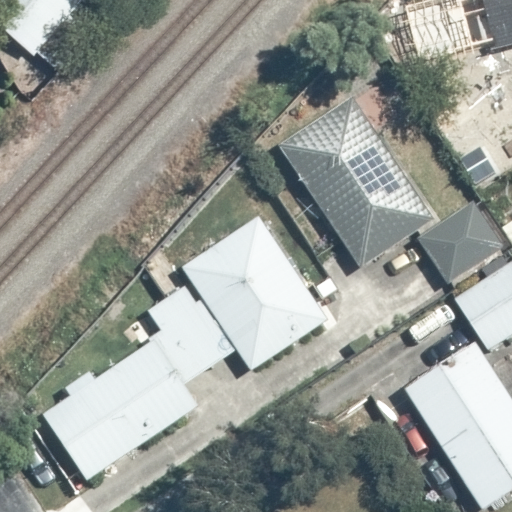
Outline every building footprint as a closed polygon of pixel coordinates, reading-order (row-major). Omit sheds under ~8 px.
[(0,0),(0,11),(65,76),(104,31),(77,8),(83,0),(0,0)] [(511,0),(489,0),(504,57),(511,54),(511,0)] [(357,100),(290,146),(368,272),(441,223),(357,100)] [(428,241),(458,289),(511,253),(511,244),(484,203),(428,241)] [(53,413),(90,474),(219,395),(211,382),(248,359),(259,376),(341,326),(273,215),(190,265),(200,282),(153,311),(168,335),(103,375),(99,368),(72,384),(80,397),(53,413)] [(511,339),(511,267),(465,300),(496,350),(511,339)] [(511,349),(495,360),(487,346),(414,391),(486,511),(494,511),(511,501),(511,349)]
